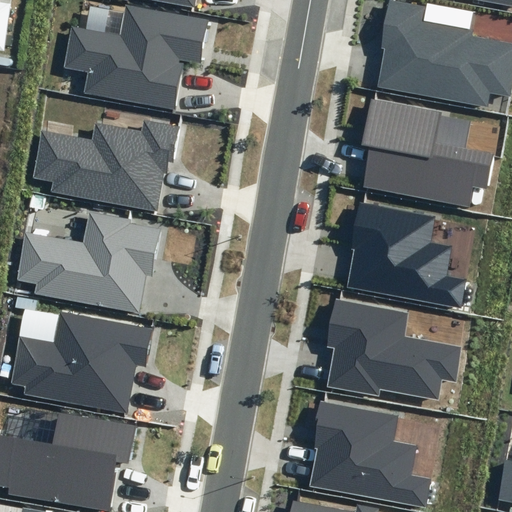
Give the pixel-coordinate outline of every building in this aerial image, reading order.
[(426,7),(388,0),(379,48),(384,49),(377,87),(488,107),(490,93),(510,97),(511,86),(511,44),(472,37),(473,31),(423,21),(426,7)] [(0,48),(3,49),(10,4),(0,2),(0,48)] [(213,20),(126,4),(120,35),(72,26),(64,67),(89,71),(86,91),(176,107),(184,63),(179,62),(179,60),(204,65),(213,20)] [(442,112),(370,99),(362,145),(370,147),(363,187),(470,206),(473,185),(489,188),(495,153),(466,148),(471,121),(441,116),(442,112)] [(52,190),(157,210),(164,173),(166,173),(169,162),(174,163),(180,127),(143,120),(141,130),(95,122),(92,139),(41,129),(32,177),(54,181),(52,190)] [(351,265),(347,287),(462,308),(467,280),(447,276),(452,247),(431,243),(436,216),(359,202),(350,249),(354,249),(351,265)] [(33,294),(139,314),(147,275),(152,276),(161,230),(130,224),(131,220),(89,212),(83,242),(25,231),(15,281),(35,284),(33,294)] [(408,313),(336,298),(326,347),(333,348),(326,386),(379,396),(380,390),(437,401),(441,380),(456,383),(463,348),(404,336),(408,313)] [(153,328),(60,311),(59,316),(24,309),(10,383),(25,386),(24,393),(126,412),(135,363),(146,365),(153,328)] [(399,415),(320,401),(314,426),(316,426),(314,449),(317,449),(309,487),(426,508),(431,479),(411,475),(417,446),(394,442),(399,415)] [(137,426),(59,413),(54,445),(0,436),(0,486),(9,488),(8,494),(112,511),(120,463),(130,465),(137,426)] [(511,461),(505,460),(498,500),(511,502),(511,461)] [(378,511),(379,508),(358,504),(356,511),(353,511),(293,501),(291,511),(378,511)]
